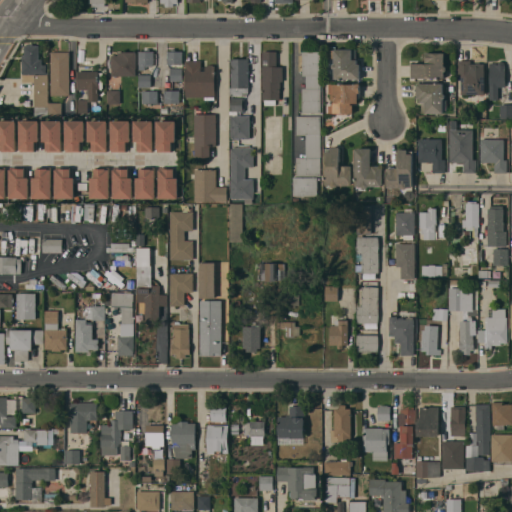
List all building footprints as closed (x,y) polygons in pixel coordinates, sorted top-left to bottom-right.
[(48,115),(35,115),(35,84),(32,84),(32,82),(23,82),(23,73),(22,73),(22,55),(25,55),(25,45),(28,45),(28,43),(34,43),(34,45),(39,45),(39,58),(42,58),(42,64),(46,64),(46,73),(36,73),(36,74),(48,74),(48,115)] [(335,49),(356,49),(356,59),(358,59),(358,64),(360,64),(360,78),(335,78),(335,68),(333,67),(333,64),(335,63),(335,49)] [(154,51),(154,64),(153,64),(153,66),(147,66),(145,66),(145,69),(139,69),(139,63),(139,50),(154,51)] [(183,63),(168,63),(168,50),(183,50),(183,63)] [(51,51),(70,51),(70,95),(51,95),(51,51)] [(112,75),(112,55),(118,55),(118,51),(136,51),(136,75),(112,75)] [(263,51),(277,51),(277,66),(283,66),(283,81),(280,81),(280,94),(280,99),(276,99),(276,104),(265,104),(265,99),(263,99),(263,51)] [(303,112),(302,88),(306,88),(306,75),(303,75),(303,51),(321,51),(321,112),(303,112)] [(445,77),(412,77),(412,63),(427,63),(427,61),(426,61),(426,52),(428,52),(445,52),(445,65),(447,66),(447,70),(445,71),(445,77)] [(249,87),(248,87),(248,92),(243,92),(243,94),(230,94),(230,87),(232,87),(232,58),(249,58),(249,87)] [(186,96),(186,60),(201,60),(201,70),(205,70),(205,65),(208,65),(208,64),(213,64),(213,65),(215,65),(215,96),(186,96)] [(485,94),(461,93),(462,73),(458,73),(458,60),(471,60),(471,68),(470,68),(470,70),(485,70),(485,94)] [(490,62),(497,62),(497,64),(498,64),(498,62),(500,61),(501,60),(503,61),(504,62),(506,64),(506,86),(499,86),(499,99),(490,99),(490,62)] [(182,67),(182,76),(182,80),(170,80),(170,68),(182,67)] [(88,89),(77,89),(77,70),(98,70),(98,72),(103,72),(103,87),(102,87),(102,89),(98,89),(98,101),(88,101),(88,89)] [(151,74),(151,86),(139,86),(139,74),(151,74)] [(334,113),(334,112),(329,113),(329,105),(334,105),(334,100),(332,98),(332,94),(334,92),(329,93),(329,84),(355,84),(355,83),(360,83),(360,97),(358,97),(358,102),(352,102),(352,104),(354,104),(353,113),(334,113)] [(443,112),(426,112),(422,112),(422,102),(420,102),(420,97),(418,97),(418,83),(443,83),(443,93),(445,94),(445,97),(444,98),(443,112)] [(120,89),(120,103),(108,103),(108,89),(120,89)] [(158,102),(143,103),(143,90),(158,90),(158,102)] [(180,90),(180,102),(165,103),(164,90),(180,90)] [(244,98),(244,111),(237,111),(237,114),(230,114),(230,110),(231,110),(231,97),(244,98)] [(88,115),(78,115),(78,99),(88,99),(88,115)] [(62,115),(49,115),(49,102),(62,102),(62,115)] [(511,117),(500,117),(500,104),(511,104),(511,117)] [(216,145),(210,145),(210,158),(195,158),(195,114),(216,114),(216,145)] [(265,114),(280,114),(280,123),(277,144),(278,152),(263,153),(265,123),(265,114)] [(250,138),(233,138),(233,137),(231,137),(231,115),(233,115),(250,115),(250,138)] [(321,116),(321,175),(297,175),(297,157),(306,157),(306,134),(297,134),(297,115),(321,116)] [(0,120),(17,120),(16,151),(1,150),(1,144),(0,144),(0,120)] [(43,120),(62,121),(61,152),(45,152),(45,143),(42,143),(43,120)] [(20,121),(40,121),(39,141),(37,141),(37,142),(35,142),(35,151),(20,151),(20,121)] [(66,121),(85,121),(85,143),(82,143),(82,152),(67,152),(66,121)] [(88,121),(108,121),(108,152),(91,152),(91,142),(88,142),(88,121)] [(112,121),(130,121),(130,143),(128,143),(127,152),(112,152),(112,121)] [(134,121),(153,121),(153,152),(135,152),(135,142),(134,142),(134,121)] [(157,121),(177,121),(177,143),(173,143),(173,152),(157,152),(157,121)] [(450,129),(473,129),(473,159),(476,159),(476,172),(463,172),(463,161),(450,161),(450,129)] [(427,138),(427,137),(429,137),(429,138),(442,138),(442,159),(445,159),(445,172),(432,172),(432,164),(433,164),(433,162),(419,161),(419,138),(427,138)] [(504,138),(504,159),(507,159),(507,172),(494,172),(494,164),(495,164),(495,162),(481,162),(481,138),(504,138)] [(326,185),(325,151),(326,151),(326,148),(331,148),(331,147),(340,146),(340,166),(342,166),(342,165),(351,165),(351,169),(350,169),(351,184),(338,184),(337,186),(332,187),(331,185),(326,185)] [(254,166),(245,166),(245,178),(254,178),(254,198),(233,198),(233,197),(231,197),(231,147),(232,147),(254,147),(254,166)] [(356,148),(361,148),(371,148),(371,167),(372,167),(372,165),(382,165),(382,186),(369,186),(367,187),(363,187),(361,185),(355,185),(356,148)] [(387,187),(387,167),(398,167),(398,149),(407,149),(407,150),(413,150),(413,187),(407,187),(406,189),(402,189),(400,187),(387,187)] [(114,168),(129,168),(129,178),(133,178),(133,199),(114,199),(114,168)] [(10,169),(26,169),(26,177),(30,177),(30,199),(10,199),(10,169)] [(52,169),(53,200),(33,200),(33,177),(37,177),(37,169),(52,169)] [(55,169),(72,169),(72,177),(75,177),(75,199),(55,199),(55,169)] [(110,169),(110,199),(91,199),(91,177),(95,177),(95,169),(110,169)] [(156,169),(157,199),(137,200),(136,177),(141,177),(141,169),(156,169)] [(159,169),(176,169),(176,177),(179,177),(179,199),(160,199),(159,169)] [(195,201),(195,169),(216,169),(217,186),(227,186),(227,201),(195,201)] [(318,177),(317,195),(293,195),(294,176),(318,177)] [(243,241),(229,241),(229,203),(243,203),(243,241)] [(463,226),(463,219),(466,219),(466,203),(480,203),(479,226),(463,226)] [(371,233),(363,233),(363,235),(358,235),(358,234),(357,234),(357,205),(371,205),(371,233)] [(489,208),(491,208),(491,205),(504,205),(504,230),(507,230),(507,245),(488,245),(489,208)] [(145,206),(160,206),(160,216),(152,218),(145,216),(145,206)] [(437,224),(435,224),(436,238),(424,238),(424,233),(425,233),(425,230),(424,230),(424,227),(420,227),(420,211),(429,211),(428,208),(436,208),(437,224)] [(170,211),(193,211),(193,230),(185,229),(185,240),(193,240),(193,259),(170,259),(170,211)] [(415,211),(415,234),(413,234),(413,239),(404,239),(404,234),(397,234),(396,211),(415,211)] [(378,236),(378,252),(379,252),(379,272),(376,272),(376,278),(363,278),(363,272),(362,272),(362,253),(358,253),(357,236),(378,236)] [(63,238),(63,252),(43,251),(43,238),(63,238)] [(477,264),(462,265),(461,254),(463,254),(463,251),(459,251),(459,249),(461,248),(461,246),(464,246),(463,241),(474,240),(474,242),(477,242),(477,264)] [(415,278),(401,278),(401,265),(396,265),(396,243),(415,243),(415,278)] [(150,265),(152,265),(152,266),(153,266),(153,276),(151,276),(151,285),(160,285),(160,294),(168,294),(168,305),(159,305),(159,318),(157,318),(157,323),(145,323),(145,301),(138,301),(138,286),(137,286),(137,247),(150,247),(150,265)] [(508,265),(494,265),(494,248),(508,248),(508,265)] [(21,273),(0,273),(0,256),(17,256),(17,258),(22,258),(21,273)] [(215,297),(199,297),(200,262),(215,262),(215,297)] [(259,262),(285,263),(285,280),(259,279),(259,262)] [(442,275),(435,275),(435,276),(429,276),(429,275),(422,275),(422,265),(429,265),(429,264),(436,264),(436,265),(442,265),(442,275)] [(193,273),(193,291),(185,291),(184,304),(170,304),(170,273),(193,273)] [(338,301),(325,300),(326,285),(338,286),(338,301)] [(378,322),(374,322),(374,328),(362,328),(362,322),(357,322),(358,305),(362,305),(362,286),(378,286),(378,322)] [(450,300),(449,300),(450,287),(464,288),(464,289),(470,289),(470,288),(473,288),(472,309),(449,308),(450,300)] [(133,300),(133,316),(135,316),(135,318),(134,318),(133,351),(125,350),(125,353),(118,353),(118,335),(119,335),(119,333),(121,333),(121,322),(122,322),(122,306),(112,306),(112,292),(124,292),(124,290),(132,290),(132,292),(134,292),(133,300)] [(0,293),(12,293),(12,306),(0,306),(0,293)] [(36,318),(17,318),(17,293),(36,293),(36,318)] [(222,355),(200,354),(201,299),(222,300),(222,355)] [(105,319),(92,319),(92,318),(86,318),(86,306),(92,306),(92,305),(105,305),(105,319)] [(448,319),(433,319),(433,308),(440,308),(448,308),(448,319)] [(506,308),(506,316),(508,316),(508,342),(501,342),(501,344),(492,344),(492,347),(485,347),(485,341),(478,341),(478,329),(486,329),(486,317),(493,316),(493,308),(506,308)] [(45,329),(46,329),(46,323),(45,323),(45,310),(59,310),(59,324),(58,324),(58,329),(62,329),(62,327),(66,327),(66,329),(67,329),(67,348),(61,348),(61,350),(53,350),(53,348),(45,348),(45,329)] [(389,315),(397,316),(397,318),(398,318),(398,317),(404,317),(404,318),(407,318),(407,317),(414,317),(414,318),(414,354),(401,354),(402,342),(395,342),(395,335),(389,335),(389,315)] [(476,334),(473,334),(473,339),(474,339),(474,349),(471,349),(471,353),(464,353),(464,349),(460,349),(460,339),(460,320),(468,320),(468,317),(472,316),(472,320),(473,320),(473,322),(474,322),(474,325),(476,325),(476,334)] [(76,318),(87,319),(87,323),(93,323),(93,338),(99,338),(99,349),(90,349),(90,351),(76,351),(76,318)] [(348,344),(343,344),(343,348),(338,348),(338,344),(330,344),(330,324),(335,324),(335,319),(348,319),(348,344)] [(277,321),(281,321),(287,321),(287,320),(296,321),(296,325),(300,325),(300,335),(295,335),(295,336),(287,336),(287,335),(286,335),(286,327),(277,327),(277,321)] [(189,323),(189,328),(190,328),(190,343),(190,353),(186,353),(186,357),(176,357),(176,353),(172,353),(172,343),(173,343),(174,328),(174,323),(175,323),(175,321),(179,321),(181,323),(189,323)] [(244,325),(252,325),(252,321),(257,321),(256,324),(260,324),(260,325),(261,325),(261,347),(258,347),(258,351),(247,351),(247,347),(243,347),(244,325)] [(437,348),(441,348),(441,354),(427,353),(427,350),(422,350),(423,329),(426,329),(426,324),(438,325),(437,348)] [(15,360),(15,350),(12,350),(12,349),(11,349),(11,343),(7,343),(7,329),(11,329),(33,329),(44,330),(44,343),(32,343),(32,350),(29,350),(29,360),(15,360)] [(378,334),(378,351),(357,351),(357,334),(378,334)] [(133,425),(120,425),(121,443),(119,443),(119,445),(117,445),(117,454),(102,454),(102,447),(101,432),(103,432),(102,424),(111,424),(111,419),(116,419),(116,409),(127,409),(127,392),(133,392),(133,425)] [(0,396),(8,396),(8,415),(17,415),(17,427),(2,427),(2,423),(0,422),(0,396)] [(36,397),(36,412),(22,412),(22,397),(36,397)] [(98,402),(98,415),(98,419),(87,419),(87,425),(87,432),(72,432),(72,424),(71,424),(71,416),(72,401),(98,402)] [(511,424),(504,424),(504,428),(497,429),(497,424),(493,424),(492,401),(503,401),(503,403),(511,403),(511,424)] [(476,409),(475,409),(475,406),(476,406),(476,404),(490,403),(491,440),(490,440),(490,453),(479,454),(478,440),(477,440),(476,409)] [(227,405),(227,420),(212,420),(212,404),(227,405)] [(351,436),(346,436),(346,441),(331,441),(331,429),(335,429),(335,407),(340,407),(340,404),(346,404),(346,408),(351,408),(351,436)] [(304,405),(304,419),(304,437),(291,437),(278,436),(278,416),(286,416),(286,414),(290,414),(290,405),(304,405)] [(390,419),(378,419),(378,406),(380,406),(380,405),(388,405),(388,406),(390,406),(390,419)] [(394,442),(401,442),(401,425),(399,425),(399,412),(401,412),(401,408),(403,408),(403,405),(414,405),(414,409),(416,409),(416,442),(413,442),(413,464),(403,464),(403,459),(399,459),(399,457),(394,457),(394,442)] [(439,406),(439,435),(417,435),(417,420),(420,420),(420,406),(439,406)] [(466,406),(466,434),(452,435),(451,406),(466,406)] [(173,442),(172,422),(179,422),(179,421),(188,420),(188,423),(196,422),(196,449),(192,449),(192,457),(176,457),(173,442)] [(265,420),(265,435),(250,435),(250,434),(245,434),(245,421),(250,421),(250,420),(265,420)] [(160,445),(160,447),(153,447),(153,445),(146,445),(147,424),(165,424),(164,445),(160,445)] [(229,424),(228,452),(222,452),(222,453),(215,453),(215,451),(208,451),(208,424),(229,424)] [(363,427),(383,427),(383,428),(390,428),(389,443),(387,443),(387,450),(388,450),(388,459),(373,459),(373,451),(363,451),(363,427)] [(43,429),(43,441),(24,441),(24,429),(43,429)] [(511,460),(492,461),(492,434),(511,433),(511,460)] [(0,464),(0,435),(14,435),(14,438),(19,438),(19,442),(19,464),(0,464)] [(464,468),(443,468),(443,440),(451,440),(451,439),(454,439),(454,440),(464,440),(464,468)] [(121,445),(131,445),(131,461),(121,461),(121,445)] [(66,463),(66,449),(80,449),(80,463),(66,463)] [(483,456),(484,469),(467,470),(467,456),(483,456)] [(165,458),(165,459),(166,459),(166,469),(164,469),(163,476),(155,476),(155,469),(154,469),(154,458),(165,458)] [(167,458),(181,458),(180,473),(167,473),(167,458)] [(325,474),(325,461),(327,461),(327,460),(332,460),(332,461),(350,460),(351,473),(325,474)] [(441,476),(417,476),(417,460),(441,460),(441,476)] [(316,487),(317,487),(317,499),(299,499),(299,498),(291,498),(291,489),(288,489),(288,480),(278,480),(278,466),(314,466),(314,472),(316,474),(316,487)] [(56,467),(56,469),(62,469),(62,478),(56,478),(56,480),(42,480),(42,502),(32,502),(32,498),(16,498),(16,495),(9,495),(9,488),(17,488),(17,467),(56,467)] [(91,470),(105,470),(105,480),(111,480),(111,486),(105,486),(105,497),(115,497),(115,503),(106,503),(106,506),(91,506),(91,470)] [(0,471),(8,471),(9,486),(0,486),(0,471)] [(273,475),(273,489),(260,489),(260,475),(273,475)] [(350,476),(350,496),(338,496),(337,502),(326,502),(326,500),(325,500),(325,496),(327,496),(327,476),(350,476)] [(384,511),(384,494),(371,494),(371,478),(386,478),(386,480),(403,480),(403,489),(407,489),(407,502),(409,502),(409,511),(384,511)] [(160,490),(160,509),(137,509),(137,490),(160,490)] [(195,491),(195,509),(172,509),(172,490),(195,491)] [(60,492),(60,502),(45,502),(45,492),(60,492)] [(198,509),(198,495),(210,495),(211,509),(198,509)] [(235,511),(235,497),(259,497),(258,511),(235,511)] [(462,511),(447,511),(447,498),(462,498),(462,511)] [(367,511),(350,511),(350,501),(367,500),(367,511)]
